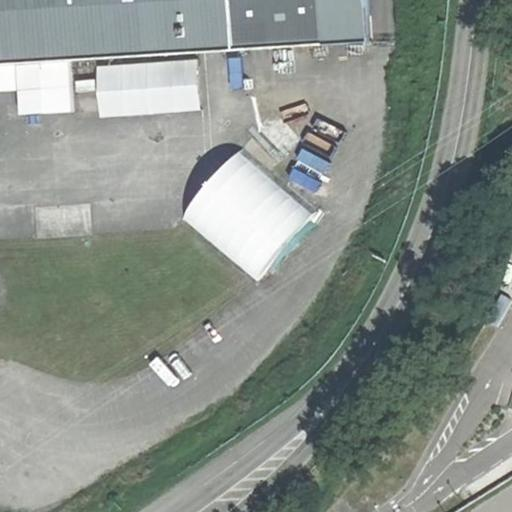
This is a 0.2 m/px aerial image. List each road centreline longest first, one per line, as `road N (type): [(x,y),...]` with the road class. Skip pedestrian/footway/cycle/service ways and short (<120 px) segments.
road 1 (tertiary): [(472,0),(460,128),(418,271),(362,370)]
road 2 (tertiary): [(362,370),(183,511)]
road 3 (tertiary): [(242,511),(315,439),(362,370)]
